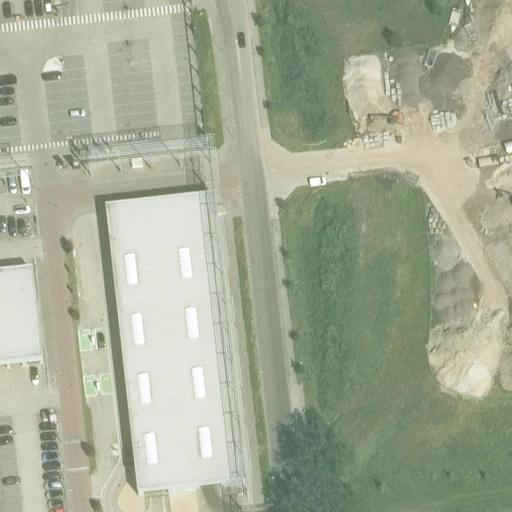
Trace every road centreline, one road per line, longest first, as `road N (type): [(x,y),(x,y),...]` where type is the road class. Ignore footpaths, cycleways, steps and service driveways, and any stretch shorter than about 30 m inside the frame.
road 1 (unclassified): [(289,511),(252,177)]
road 2 (residential): [(83,511),(54,199)]
road 3 (residential): [(252,177),(54,199)]
road 4 (unclassified): [(252,177),(230,0)]
